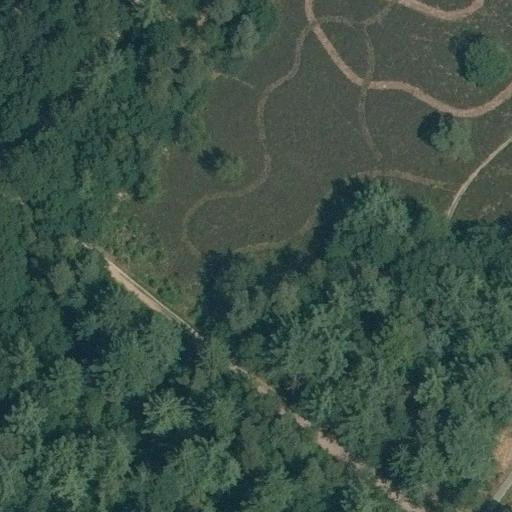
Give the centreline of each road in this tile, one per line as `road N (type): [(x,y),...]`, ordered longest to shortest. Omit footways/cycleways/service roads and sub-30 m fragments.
road 1 (track): [(418,511),(0,188)]
road 2 (track): [(0,180),(143,0)]
